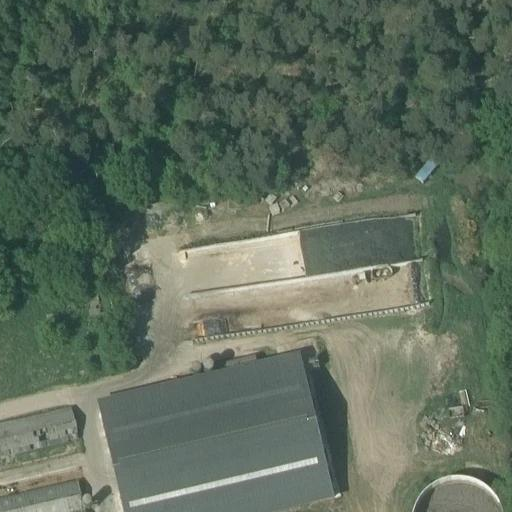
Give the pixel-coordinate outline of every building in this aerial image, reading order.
[(388,263),(419,260),(414,218),(349,225),(352,248),(386,245),(388,263)] [(411,330),(371,340),(375,355),(415,344),(411,330)] [(340,498),(328,444),(308,360),(300,362),(245,375),(100,409),(92,411),(115,511),(281,511),(333,500),(340,498)] [(0,460),(77,442),(66,414),(0,429),(0,460)] [(502,511),(498,482),(411,493),(413,511),(502,511)] [(83,511),(77,485),(0,502),(0,511),(83,511)]
